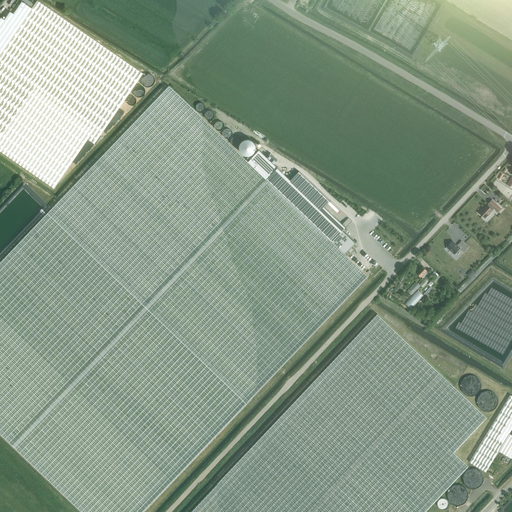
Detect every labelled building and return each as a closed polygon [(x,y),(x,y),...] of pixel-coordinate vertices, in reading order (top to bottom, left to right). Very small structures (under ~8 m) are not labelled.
[(0,151),(53,189),(74,158),(87,139),(89,140),(94,144),(142,74),(37,0),(33,5),(31,8),(27,5),(21,2),(13,14),(9,12),(4,20),(1,18),(0,18),(0,151)] [(334,0),(331,6),(344,12),(347,6),(347,10),(362,10),(365,3),(365,13),(371,13),(371,19),(375,8),(370,8),(372,4),(374,4),(375,4),(379,4),(381,0),(334,0)] [(384,12),(375,30),(387,36),(389,31),(398,30),(401,34),(401,33),(405,30),(410,27),(407,22),(418,22),(414,20),(419,16),(417,14),(419,12),(415,11),(413,7),(417,4),(417,0),(392,0),(392,2),(381,2),(386,4),(384,7),(382,9),(384,12)] [(147,72),(145,74),(143,73),(141,77),(143,79),(141,82),(149,88),(156,78),(147,72)] [(143,96),(144,86),(135,85),(134,95),(143,96)] [(47,213),(0,262),(0,434),(81,511),(142,511),(246,404),(368,276),(345,254),(356,243),(343,231),(346,227),(325,206),(330,201),(299,171),(291,180),(278,168),(277,167),(259,150),(250,160),(248,161),(227,142),(208,123),(169,86),(52,207),(47,213)] [(239,146),(251,158),(257,152),(256,150),(259,148),(248,137),(239,146)] [(271,153),(267,157),(274,164),(278,160),(271,153)] [(487,205),(479,213),(485,218),(493,210),(492,210),(494,209),(497,212),(501,208),(492,200),(488,204),(489,204),(488,206),(487,205)] [(468,247),(463,243),(461,245),(459,247),(452,241),(449,244),(450,245),(448,247),(447,246),(445,249),(447,247),(454,254),(460,248),(464,252),(468,247)] [(423,267),(416,273),(421,277),(422,279),(428,273),(426,271),(427,271),(423,267)] [(438,275),(434,272),(429,277),(433,281),(438,275)] [(416,282),(407,291),(411,295),(420,286),(416,282)] [(418,290),(406,303),(411,308),(424,295),(418,290)] [(425,511),(469,466),(454,452),(487,417),(377,314),(190,511),(425,511)] [(469,394),(480,385),(477,381),(478,379),(473,374),(462,384),(464,387),(463,388),(469,394)] [(482,410),(498,406),(494,390),(477,394),(482,410)] [(511,435),(509,434),(511,428),(511,396),(510,395),(469,462),(486,472),(499,451),(507,456),(511,447),(511,435)] [(467,478),(470,476),(473,480),(476,483),(478,481),(479,482),(485,478),(474,466),(464,475),(467,478)]
